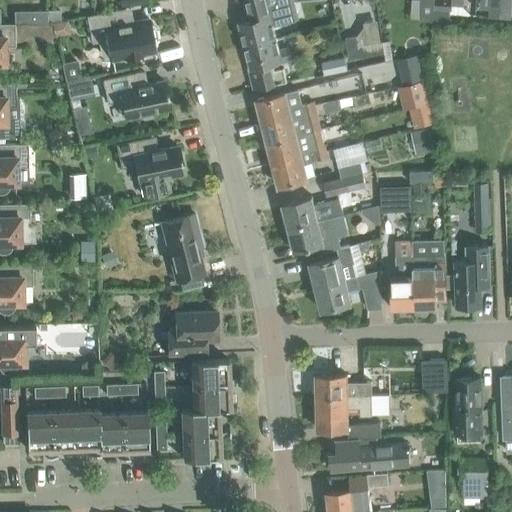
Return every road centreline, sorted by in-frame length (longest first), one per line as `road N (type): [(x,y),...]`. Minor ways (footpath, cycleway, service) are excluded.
road 1 (residential): [(273,338),(193,0)]
road 2 (residential): [(29,498),(285,488)]
road 3 (residential): [(273,338),(511,332)]
road 4 (residential): [(285,488),(273,338)]
